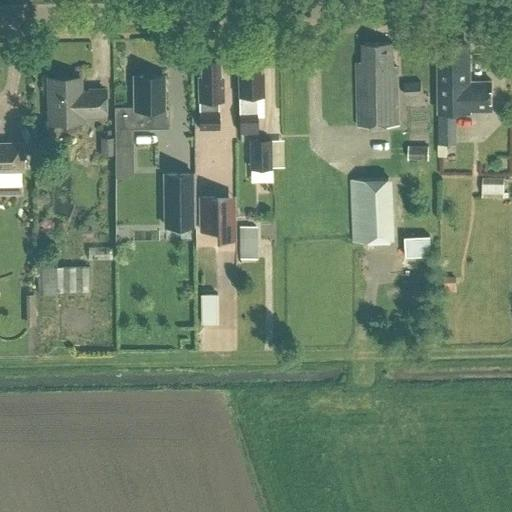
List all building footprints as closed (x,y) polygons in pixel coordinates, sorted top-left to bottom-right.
[(363,61),(357,62),(358,125),(398,124),(397,66),(393,66),(392,42),(363,43),(363,61)] [(492,83),(471,83),(470,47),(464,47),(464,42),(438,42),(439,111),(492,110),(492,83)] [(256,96),(263,96),(262,78),(259,79),(259,55),(255,55),(255,52),(244,53),(244,55),(240,55),(241,71),(238,71),(239,132),(256,132),(256,96)] [(199,129),(218,128),(218,100),(223,100),(222,83),(219,83),(219,59),(215,59),(215,57),(204,57),(204,60),(201,60),(201,75),(198,75),(198,101),(199,129)] [(166,128),(168,125),(168,109),(163,109),(163,75),(134,75),(134,106),(114,106),(114,137),(114,144),(130,144),(130,128),(166,128)] [(80,77),(47,77),(48,122),(81,121),(81,116),(105,116),(104,89),(89,89),(90,94),(80,94),(80,77)] [(422,84),(402,84),(402,97),(422,97),(422,84)] [(100,137),(100,154),(114,154),(114,144),(114,137),(100,137)] [(248,139),(249,168),(271,168),(271,138),(248,139)] [(0,170),(22,170),(22,142),(0,142),(0,170)] [(439,143),(439,156),(447,156),(447,143),(439,143)] [(411,146),(411,161),(430,161),(430,147),(411,146)] [(192,173),(164,173),(164,227),(192,227),(192,173)] [(483,178),(483,197),(504,197),(504,178),(483,178)] [(354,242),(390,241),(388,180),(352,181),(354,242)] [(234,239),(234,195),(197,195),(198,230),(215,230),(215,239),(234,239)] [(257,260),(257,227),(244,227),(244,249),(240,249),(240,260),(257,260)] [(410,235),(412,255),(435,253),(434,233),(410,235)] [(91,290),(90,264),(44,265),(44,291),(91,290)] [(456,276),(445,276),(445,293),(457,292),(456,276)] [(218,295),(202,295),(202,324),(218,324),(218,295)]
